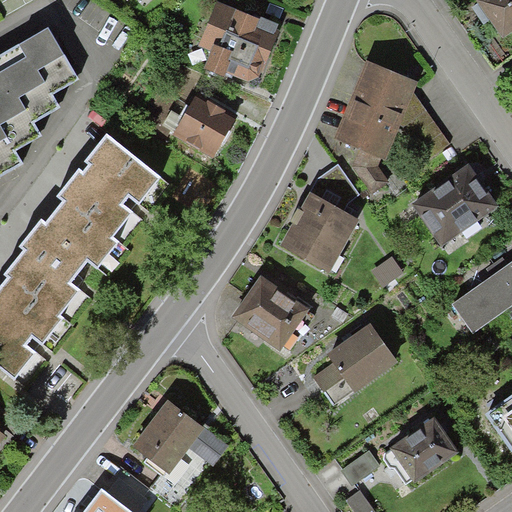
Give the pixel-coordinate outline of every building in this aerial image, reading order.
[(490,19),(503,38),(511,32),(511,0),(477,0),(479,3),(473,7),(485,23),(490,19)] [(225,82),(227,76),(247,85),(259,79),(281,29),(256,18),(219,2),(199,49),(211,54),(203,73),(225,82)] [(284,9),(270,4),(266,15),(280,20),(284,9)] [(48,30),(0,57),(0,181),(25,167),(18,154),(43,139),(36,126),(61,112),(53,98),(79,83),(48,30)] [(387,160),(419,83),(367,62),(335,141),(360,151),(354,167),(372,194),(390,182),(379,167),(383,158),(387,160)] [(174,136),(214,159),(237,119),(215,107),(197,97),(174,136)] [(415,127),(433,149),(450,136),(432,113),(415,127)] [(111,237),(160,175),(107,133),(57,196),(64,202),(48,223),(42,218),(19,246),(24,250),(5,274),(8,277),(0,286),(0,367),(15,380),(65,317),(60,314),(79,290),(70,283),(88,261),(97,267),(117,242),(111,237)] [(330,272),(360,219),(345,212),(349,205),(362,195),(340,163),(317,180),(310,191),(280,244),(330,272)] [(411,204),(441,246),(499,206),(470,163),(411,204)] [(392,257),(372,271),(383,286),(403,272),(392,257)] [(511,262),(509,265),(503,257),(488,268),(493,275),(452,304),(473,334),(511,305),(511,262)] [(281,352),(312,309),(263,274),(232,317),(281,352)] [(400,362),(372,322),(327,354),(333,363),(313,377),(333,407),(354,392),(355,394),(400,362)] [(511,393),(485,413),(511,449),(511,393)] [(215,468),(230,445),(169,402),(134,451),(169,476),(188,449),(215,468)] [(407,484),(413,480),(414,482),(459,452),(435,417),(391,447),(392,450),(385,454),(384,459),(389,468),(395,468),(407,484)] [(370,450),(342,469),(353,485),(381,466),(370,450)] [(143,511),(151,502),(119,478),(108,493),(100,487),(81,511),(143,511)] [(376,511),(361,490),(347,500),(355,511),(376,511)]
